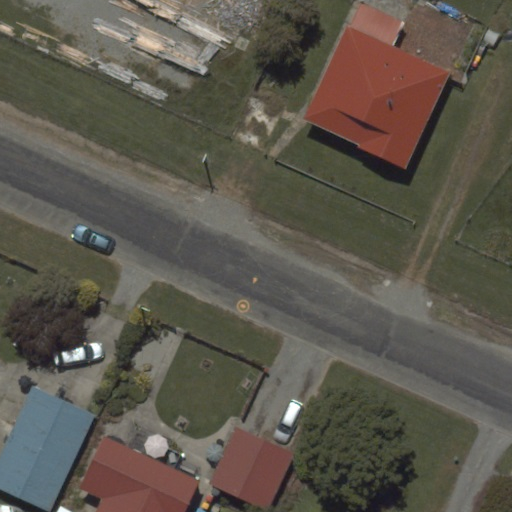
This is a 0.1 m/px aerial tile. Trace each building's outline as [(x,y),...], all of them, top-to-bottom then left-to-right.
[(451,69),(344,16),(296,112),(403,165),(451,69)] [(263,154),(291,98),(252,79),(224,135),(263,154)] [(51,511),(94,413),(29,386),(0,455),(0,502),(22,511),(51,511)] [(168,462),(180,434),(137,415),(124,444),(105,435),(80,490),(96,498),(89,511),(184,511),(201,477),(168,462)] [(260,511),(295,449),(240,419),(201,493),(235,511),(260,511)]
